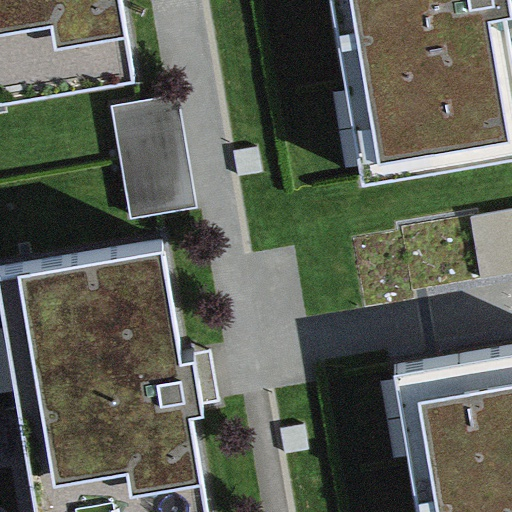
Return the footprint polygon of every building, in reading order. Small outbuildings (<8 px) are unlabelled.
[(133,0),(0,0),(0,115),(148,91),(133,0)] [(511,45),(504,0),(335,0),(367,185),(511,160),(511,45)] [(123,101),(135,216),(198,210),(186,94),(123,101)] [(511,209),(483,213),(490,273),(511,270),(511,209)] [(204,511),(161,257),(0,284),(0,303),(35,511),(204,511)] [(511,511),(511,360),(400,379),(422,511),(511,511)]
